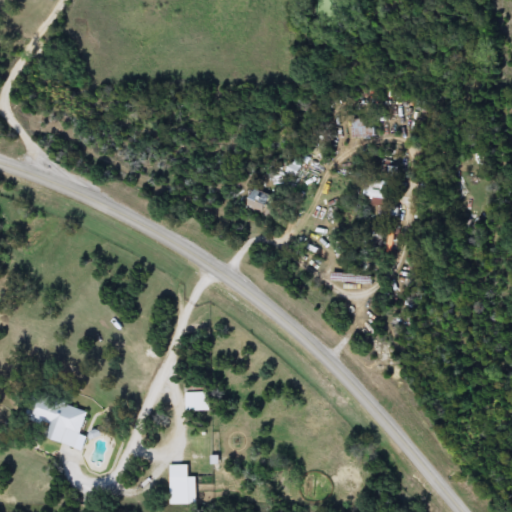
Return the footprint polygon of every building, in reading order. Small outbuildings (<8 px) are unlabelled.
[(354,138),(354,118),(378,118),(378,138),(354,138)] [(364,199),(364,179),(386,179),(386,199),(364,199)] [(278,210),(269,221),(250,206),(260,195),(278,210)] [(210,382),(210,391),(214,391),(214,411),(188,411),(188,382),(210,382)] [(33,394),(90,412),(79,448),(47,438),(51,426),(25,418),(33,394)] [(170,504),(170,465),(191,465),(191,504),(170,504)]
